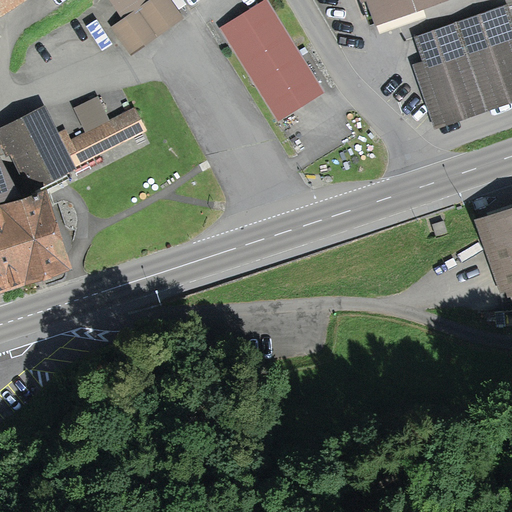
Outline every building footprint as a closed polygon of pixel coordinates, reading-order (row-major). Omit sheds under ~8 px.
[(168,0),(121,0),(131,15),(114,28),(131,52),(180,17),(168,0)] [(362,0),(369,17),(418,0),(362,0)] [(226,29),(279,114),(317,90),(264,5),(226,29)] [(511,33),(418,66),(438,123),(509,98),(499,71),(511,66),(511,33)] [(31,184),(78,161),(70,144),(64,132),(54,137),(41,111),(4,130),(31,184)] [(134,112),(70,144),(78,161),(142,128),(134,112)] [(0,283),(65,263),(43,195),(18,203),(11,184),(0,161),(0,283)] [(511,211),(481,222),(505,291),(508,290),(511,300),(511,211)] [(432,224),(436,235),(447,232),(443,221),(432,224)]
